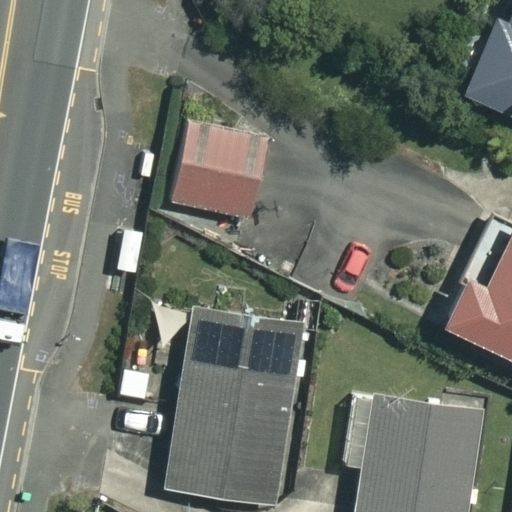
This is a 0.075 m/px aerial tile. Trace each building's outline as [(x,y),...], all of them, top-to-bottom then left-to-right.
[(511,0),(472,0),(440,68),(511,102),(511,0)] [(258,131),(180,112),(161,190),(238,210),(258,131)] [(511,214),(502,210),(472,270),(456,262),(431,311),(511,352),(511,214)] [(287,313),(185,297),(156,476),(258,493),(287,313)] [(450,511),(467,403),(366,387),(346,511),(450,511)]
